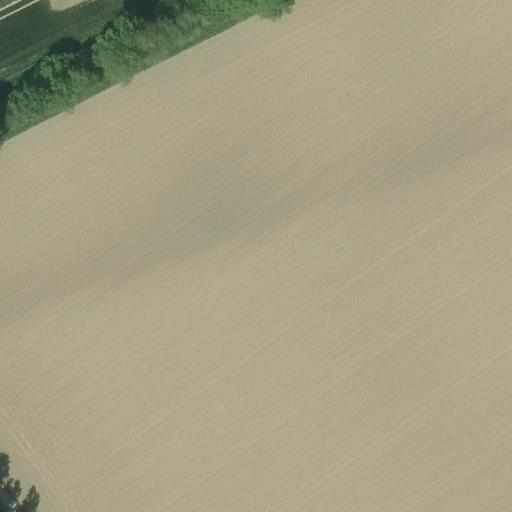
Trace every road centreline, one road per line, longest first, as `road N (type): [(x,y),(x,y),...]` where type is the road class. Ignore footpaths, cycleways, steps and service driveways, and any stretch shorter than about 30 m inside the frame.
road 1 (track): [(268,0),(0,136)]
road 2 (track): [(0,89),(180,0)]
